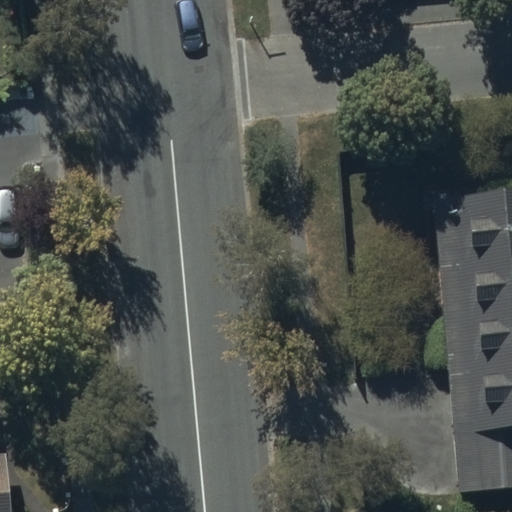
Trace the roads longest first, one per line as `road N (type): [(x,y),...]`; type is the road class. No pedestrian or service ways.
road 1 (tertiary): [(164,83),(203,511)]
road 2 (residential): [(164,83),(511,53)]
